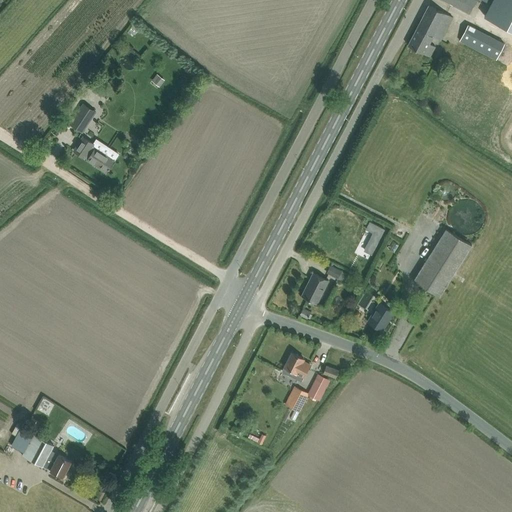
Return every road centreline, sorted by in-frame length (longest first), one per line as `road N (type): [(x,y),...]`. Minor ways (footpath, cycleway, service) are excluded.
road 1 (unclassified): [(256,306),(419,0)]
road 2 (primary): [(244,299),(399,0)]
road 3 (unclassified): [(224,283),(371,0)]
road 4 (unclassified): [(511,439),(421,374),(256,306)]
road 5 (track): [(0,136),(224,283)]
road 6 (unclassified): [(108,511),(224,283)]
road 7 (primary): [(134,511),(244,299)]
road 8 (unclassified): [(160,511),(256,306)]
